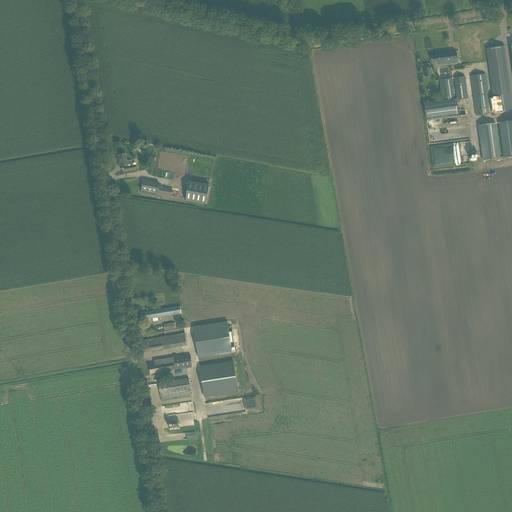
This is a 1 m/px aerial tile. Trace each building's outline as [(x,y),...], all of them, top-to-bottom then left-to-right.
[(502,47),(487,49),(488,61),(493,97),(489,98),(491,113),(511,109),(511,98),(505,46),(502,47)] [(439,63),(439,65),(458,63),(457,53),(431,57),(432,63),(439,63)] [(485,74),(470,76),(476,116),(491,114),(485,74)] [(454,79),(457,99),(455,99),(452,79),(439,81),(442,101),(424,104),(426,119),(459,114),(457,101),(468,99),(465,77),(454,79)] [(511,120),(499,123),(504,158),(511,156),(511,120)] [(500,159),(495,123),(478,125),(483,161),(500,159)] [(125,167),(125,171),(130,170),(136,170),(135,165),(132,166),(132,162),(129,160),(126,161),(125,154),(118,155),(120,166),(125,165),(125,167)] [(142,188),(141,193),(145,194),(171,199),(173,191),(162,189),(163,186),(159,186),(159,184),(148,181),(143,180),(142,188)] [(190,182),(186,202),(206,205),(210,186),(190,182)] [(146,312),(141,313),(142,320),(147,320),(153,319),(158,318),(181,314),(180,306),(146,312)] [(227,322),(193,327),(198,359),(232,353),(230,343),(234,342),(232,332),(229,333),(227,322)] [(140,341),(142,354),(187,346),(185,333),(140,341)] [(177,357),(173,358),(175,370),(181,369),(192,368),(190,355),(179,357),(177,357)] [(155,365),(149,366),(151,374),(156,374),(175,370),(173,358),(159,360),(154,361),(155,365)] [(238,393),(233,361),(200,366),(205,398),(238,393)] [(159,383),(161,401),(192,397),(189,378),(159,383)] [(172,414),(194,412),(193,403),(174,405),(175,409),(172,410),(172,414)]
